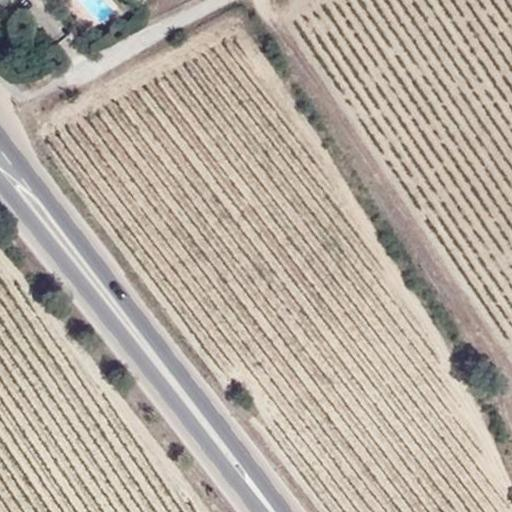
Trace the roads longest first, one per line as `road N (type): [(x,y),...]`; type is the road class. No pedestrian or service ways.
road 1 (primary): [(249,479),(0,135)]
road 2 (primary): [(0,184),(249,479)]
